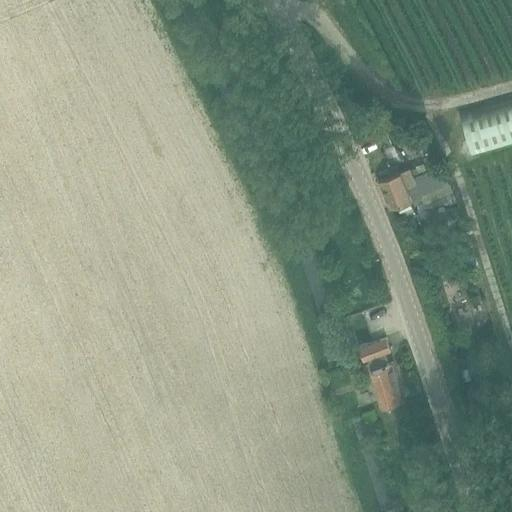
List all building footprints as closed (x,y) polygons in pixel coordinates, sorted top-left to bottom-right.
[(511,98),(460,113),(473,156),(511,144),(511,98)] [(386,132),(378,135),(383,147),(391,143),(386,132)] [(391,210),(392,209),(447,186),(440,166),(415,176),(411,167),(403,171),(402,171),(379,181),(391,210)] [(476,271),(466,273),(468,283),(479,280),(476,271)] [(383,404),(402,398),(406,397),(395,361),(388,364),(385,353),(392,351),(388,336),(360,344),(365,359),(369,357),(383,404)]
